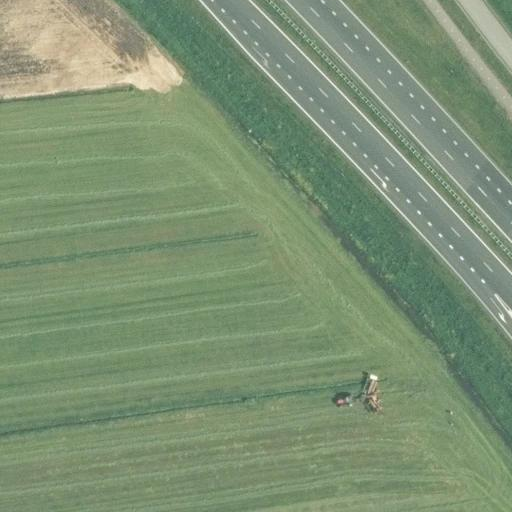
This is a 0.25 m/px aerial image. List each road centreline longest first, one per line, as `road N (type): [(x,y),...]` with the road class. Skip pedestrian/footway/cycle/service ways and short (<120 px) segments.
road 1 (trunk): [(230,0),(487,266)]
road 2 (trunk): [(511,225),(302,0)]
